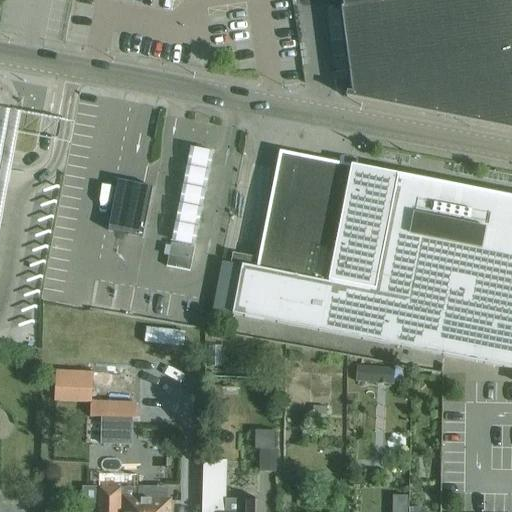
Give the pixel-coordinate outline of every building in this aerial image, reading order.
[(511,0),(338,0),(351,95),(347,94),(346,98),(511,130),(511,0)] [(338,9),(326,11),(335,81),(347,79),(338,9)] [(222,263),(213,311),(232,315),(313,331),(444,357),(511,370),(511,200),(352,169),(347,168),(281,155),(278,170),(269,212),(260,260),(258,270),(243,267),(222,263)] [(112,209),(107,232),(142,239),(146,222),(142,221),(138,220),(139,213),(141,204),(147,205),(149,205),(151,196),(152,188),(142,186),(141,186),(123,182),(118,181),(112,209)] [(192,260),(194,248),(171,244),(168,255),(166,267),(190,272),(192,260)] [(370,368),(369,383),(392,385),(393,370),(370,368)] [(56,373),(55,402),(91,403),(92,374),(56,373)] [(91,403),(91,417),(102,418),(101,444),(131,445),(132,419),(136,419),(136,405),(91,403)] [(314,407),(314,415),(326,415),(327,407),(314,407)] [(275,431),(254,431),(254,449),(259,449),(258,472),(276,472),(276,449),(275,449),(275,431)] [(263,511),(264,503),(226,502),(227,462),(204,462),(202,511),(263,511)] [(98,488),(97,511),(169,511),(170,501),(156,501),(137,500),(138,489),(138,477),(98,477),(98,488)]
